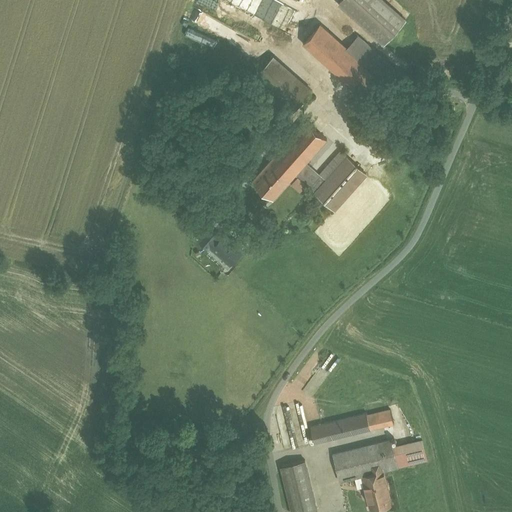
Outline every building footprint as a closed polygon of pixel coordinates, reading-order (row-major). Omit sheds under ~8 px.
[(405,20),(382,0),(341,0),(339,3),(384,44),(405,20)] [(347,48),(320,24),(303,43),(364,97),(392,66),(358,36),(347,48)] [(311,89),(273,56),(256,76),(294,109),(311,89)] [(448,65),(448,78),(465,78),(466,65),(448,65)] [(392,136),(371,117),(358,132),(389,159),(404,142),(394,133),(392,136)] [(306,120),(252,180),(273,199),(295,174),(316,192),(327,180),(306,162),(327,139),(306,120)] [(327,180),(316,192),(334,209),(366,173),(348,157),(327,180)] [(212,247),(224,233),(213,223),(200,238),(211,248),(212,247)] [(212,247),(231,263),(245,248),(226,231),(224,233),(212,247)] [(391,409),(367,415),(371,429),(394,423),(391,409)] [(367,413),(311,426),(315,443),(371,429),(367,415),(367,413)] [(392,439),(333,453),(340,481),(363,475),(383,470),(398,467),(398,466),(393,446),(392,439)] [(422,439),(393,446),(398,466),(427,459),(422,439)] [(307,511),(317,510),(305,460),(281,466),(291,511),(307,511)] [(383,470),(363,475),(366,485),(365,486),(371,509),(391,504),(383,470)]
